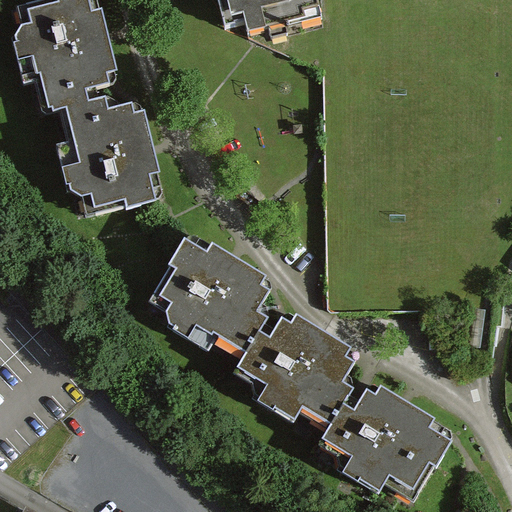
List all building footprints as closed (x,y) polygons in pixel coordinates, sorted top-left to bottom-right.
[(21,91),(32,88),(33,88),(32,89),(38,111),(49,120),(87,111),(84,99),(107,93),(104,83),(117,80),(97,4),(87,7),(84,0),(72,0),(13,15),(18,34),(10,48),(21,91)] [(217,0),(226,36),(245,31),(248,43),(318,26),(312,0),(217,0)] [(131,120),(129,111),(106,117),(103,107),(62,117),(70,150),(55,154),(66,197),(79,203),(85,223),(123,213),(124,218),(154,210),(148,185),(158,183),(141,118),(131,120)] [(204,263),(181,249),(145,310),(166,324),(167,333),(208,358),(216,345),(245,363),(257,342),(266,328),(255,322),(268,301),(259,295),(265,286),(210,254),(204,263)] [(290,427),(297,415),(326,431),(338,412),(347,394),(338,389),(349,369),(341,364),(346,356),(296,327),(290,336),(281,331),(270,350),(257,342),(245,363),(236,379),(250,390),(252,406),(290,427)] [(339,478),(376,500),(383,489),(414,508),(450,449),(426,435),(431,427),(376,394),(370,403),(361,397),(348,418),(338,412),(326,431),(317,447),(327,453),(326,456),(335,461),(339,478)]
